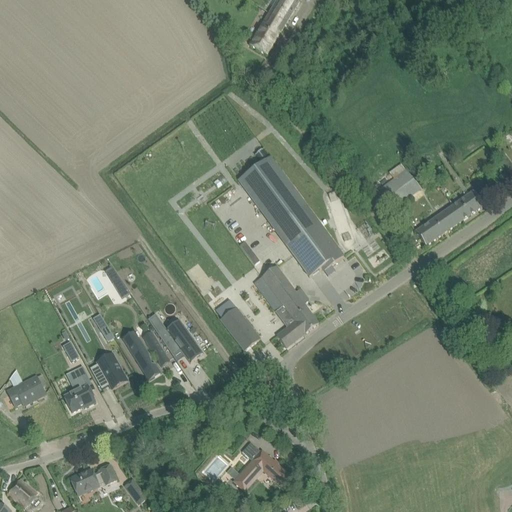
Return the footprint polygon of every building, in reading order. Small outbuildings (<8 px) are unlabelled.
[(278,0),(273,8),(270,14),(287,25),(301,0),(278,0)] [(266,21),(250,46),(267,57),(287,25),(270,14),(266,21)] [(454,154),(453,161),(461,163),(462,156),(454,154)] [(498,159),(511,176),(511,175),(511,164),(504,155),(498,159)] [(271,158),(238,182),(274,230),(293,256),(309,278),(322,269),(324,272),(335,264),(344,258),(345,257),(307,206),(304,203),(271,158)] [(395,170),(400,176),(380,191),(394,210),(419,191),(401,165),(395,170)] [(453,207),(463,222),(484,207),(474,192),(453,207)] [(426,248),(463,222),(453,207),(416,233),(426,248)] [(254,285),(275,313),(283,307),(292,319),(306,308),(276,268),(254,285)] [(118,277),(111,281),(122,299),(130,294),(118,277)] [(230,301),(216,312),(222,320),(220,321),(244,353),(260,341),(236,309),(230,301)] [(292,319),(295,324),(304,336),(319,325),(313,317),(306,308),(292,319)] [(156,315),(148,321),(177,363),(174,357),(181,352),(191,365),(204,356),(197,346),(179,322),(170,329),(167,331),(156,315)] [(100,316),(93,320),(101,332),(108,328),(100,316)] [(277,337),(286,350),(304,336),(295,324),(277,337)] [(152,333),(143,339),(152,354),(156,353),(159,364),(161,368),(170,363),(152,333)] [(124,340),(123,341),(149,382),(161,374),(155,365),(152,366),(149,355),(141,341),(129,349),(124,340)] [(71,344),(63,348),(71,364),(79,359),(71,344)] [(105,362),(90,370),(102,390),(110,386),(112,390),(127,382),(116,361),(107,366),(105,362)] [(81,389),(64,398),(72,414),(83,409),(84,410),(96,404),(86,384),(90,382),(83,368),(73,373),(81,389)] [(14,389),(8,393),(16,408),(23,405),(24,408),(47,396),(37,377),(24,384),(18,373),(13,376),(14,378),(9,381),(14,389)] [(251,444),(243,453),(253,462),(234,483),(245,493),(264,472),(282,488),(290,478),(262,452),(261,453),(251,444)] [(117,482),(115,476),(111,467),(100,472),(101,474),(94,476),(92,472),(79,478),(77,477),(73,479),(73,480),(71,481),(78,496),(99,487),(98,484),(104,481),(106,487),(117,482)] [(25,510),(38,495),(21,481),(7,495),(25,510)] [(125,488),(139,507),(149,501),(135,481),(125,488)] [(191,511),(195,511),(202,509),(197,499),(187,504),(191,511)]
